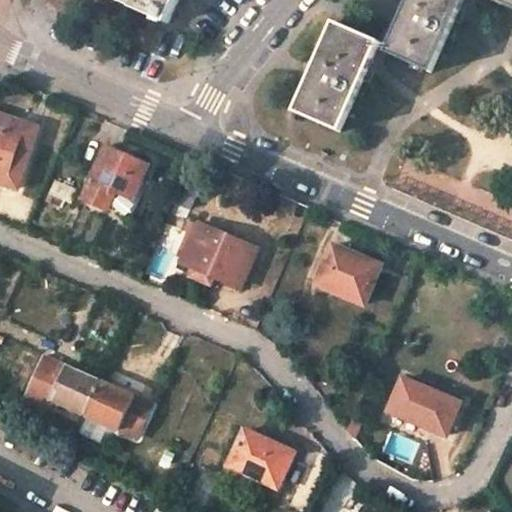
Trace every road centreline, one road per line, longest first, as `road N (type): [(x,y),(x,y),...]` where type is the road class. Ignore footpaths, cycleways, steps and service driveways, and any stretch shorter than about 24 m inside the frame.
road 1 (residential): [(511,386),(479,460),(452,487),(408,490),(343,452),(236,338),(0,237)]
road 2 (residential): [(511,267),(188,127)]
road 3 (residential): [(188,127),(0,46)]
road 4 (residential): [(285,0),(188,127)]
